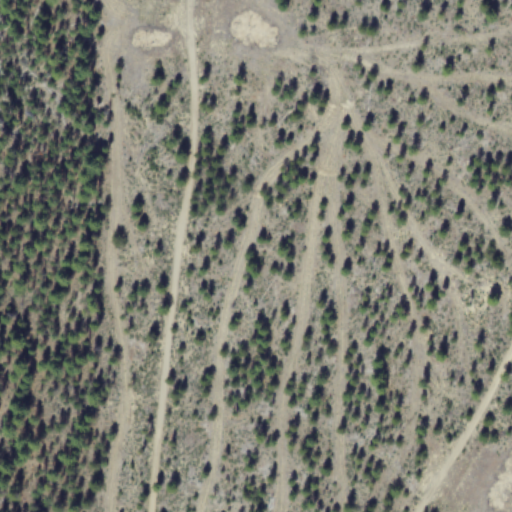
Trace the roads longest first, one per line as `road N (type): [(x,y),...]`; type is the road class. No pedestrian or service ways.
road 1 (track): [(148,511),(189,161),(188,0)]
road 2 (track): [(412,511),(511,338)]
